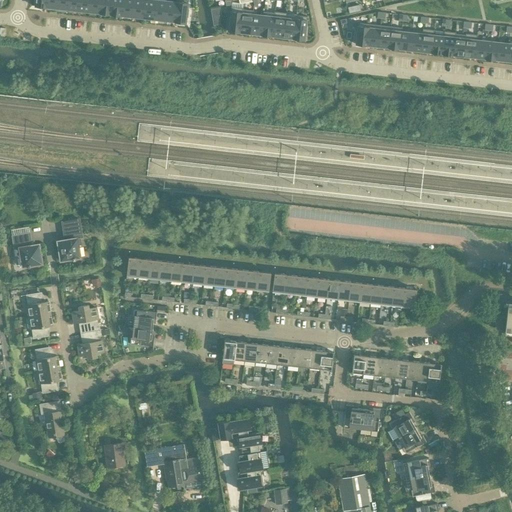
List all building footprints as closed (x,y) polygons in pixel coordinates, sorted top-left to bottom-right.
[(46,0),(46,8),(57,9),(57,0),(46,0)] [(57,0),(57,9),(67,10),(68,0),(57,0)] [(68,0),(67,10),(78,11),(79,0),(68,0)] [(79,0),(78,11),(89,13),(90,0),(79,0)] [(90,0),(89,13),(100,14),(101,0),(90,0)] [(101,0),(100,14),(110,15),(112,0),(101,0)] [(112,0),(110,15),(121,16),(122,0),(112,0)] [(122,0),(121,16),(132,17),(133,0),(122,0)] [(133,0),(132,17),(143,19),(144,0),(133,0)] [(144,0),(143,19),(153,20),(155,0),(144,0)] [(157,0),(155,0),(153,20),(164,21),(166,1),(157,0)] [(166,1),(164,21),(175,22),(177,0),(176,0),(177,2),(166,1)] [(188,0),(177,0),(175,22),(186,23),(187,17),(188,17),(189,10),(188,10),(188,0)] [(229,32),(240,33),(243,8),(243,4),(232,3),(232,7),(231,7),(230,18),(229,18),(228,25),(229,25),(229,32)] [(211,10),(213,25),(220,24),(219,15),(221,15),(220,8),(211,10)] [(243,8),(240,33),(251,34),(253,11),(243,9),(243,8)] [(253,11),(251,34),(261,35),(264,12),(263,15),(253,14),(254,11),(253,11)] [(274,13),(264,12),(261,35),(272,37),(275,12),(274,12),(274,13)] [(272,37),(283,38),(286,13),(275,12),(272,37)] [(283,38),(293,39),(296,14),(286,13),(283,38)] [(297,14),(296,14),(293,39),(305,40),(305,34),(306,34),(307,27),(306,27),(307,17),(297,16),(297,14)] [(356,32),(355,39),(356,39),(356,44),(367,46),(369,24),(358,23),(357,32),(356,32)] [(369,24),(367,46),(378,47),(380,25),(369,24)] [(380,25),(378,47),(388,48),(391,27),(380,25)] [(391,27),(388,48),(399,49),(402,28),(391,27)] [(402,28),(399,49),(410,51),(412,30),(402,29),(402,28)] [(412,30),(410,51),(421,52),(423,29),(422,31),(412,30)] [(423,29),(421,52),(431,53),(434,30),(423,29)] [(434,30),(431,53),(442,54),(445,31),(434,30)] [(445,31),(442,54),(453,55),(455,33),(445,31)] [(455,33),(453,55),(464,57),(466,34),(466,35),(456,34),(456,33),(455,33)] [(466,34),(464,57),(474,58),(477,35),(466,34)] [(477,35),(474,58),(485,59),(487,41),(477,40),(477,35)] [(498,42),(496,60),(506,62),(509,40),(508,40),(508,43),(498,42)] [(487,41),(485,59),(496,60),(498,42),(487,41)] [(73,260),(75,260),(75,258),(80,257),(78,247),(81,247),(80,238),(82,238),(79,218),(62,221),(65,240),(58,241),(61,260),(73,258),(73,260)] [(23,267),(28,266),(28,267),(30,267),(30,265),(42,263),(39,244),(32,245),(30,233),(12,236),(14,249),(17,249),(18,257),(21,257),(23,267)] [(127,275),(138,276),(140,258),(129,257),(129,258),(127,275)] [(138,276),(149,278),(151,260),(140,258),(138,276)] [(149,278),(160,279),(162,261),(151,260),(149,278)] [(160,279),(171,280),(173,262),(162,261),(160,279)] [(171,280),(181,281),(183,263),(173,262),(171,280)] [(181,281),(192,283),(194,265),(183,263),(181,281)] [(192,283),(203,284),(205,266),(194,265),(192,283)] [(203,284),(214,285),(216,267),(205,266),(203,284)] [(214,285),(225,286),(227,268),(216,267),(214,285)] [(225,286),(235,287),(237,269),(227,268),(225,286)] [(235,287),(246,289),(248,271),(237,269),(235,287)] [(246,289),(257,290),(259,272),(248,271),(246,289)] [(259,272),(257,290),(269,291),(268,291),(270,274),(271,274),(271,273),(259,272)] [(272,292),(284,293),(286,275),(274,274),(275,274),(273,291),(272,291),(272,292)] [(284,293),(295,294),(297,276),(286,275),(284,293)] [(295,294),(305,295),(307,277),(297,276),(295,294)] [(305,295),(316,297),(318,279),(307,277),(305,295)] [(316,297),(327,298),(329,280),(318,279),(316,297)] [(327,298),(338,299),(340,281),(329,280),(327,298)] [(338,299),(349,300),(351,282),(340,281),(338,299)] [(349,300),(359,302),(361,284),(351,282),(349,300)] [(359,302),(370,303),(372,285),(361,284),(359,302)] [(370,303),(381,304),(383,286),(372,285),(370,303)] [(381,304),(392,305),(394,287),(383,286),(381,304)] [(392,305),(402,306),(404,288),(394,287),(392,305)] [(404,288),(402,306),(414,308),(414,307),(416,290),(404,288)] [(27,305),(29,317),(50,313),(48,301),(42,302),(40,293),(26,295),(28,305),(27,305)] [(79,325),(80,333),(100,329),(99,323),(97,323),(97,319),(98,319),(96,307),(89,309),(88,305),(78,307),(79,310),(72,312),(73,323),(80,322),(81,325),(79,325)] [(135,316),(134,327),(153,329),(154,319),(156,319),(157,312),(156,312),(134,309),(133,316),(135,316)] [(50,313),(29,317),(31,329),(32,328),(33,338),(47,336),(46,326),(52,325),(50,313)] [(153,329),(134,327),(132,337),(131,337),(130,344),(153,346),(152,346),(153,346),(154,339),(153,339),(152,339),(153,329)] [(100,329),(80,333),(81,340),(83,340),(84,343),(77,344),(79,356),(87,354),(87,358),(97,357),(96,353),(104,352),(102,340),(100,341),(100,337),(101,336),(100,329)] [(233,364),(234,359),(236,341),(224,340),(225,340),(223,357),(222,357),(222,358),(223,358),(222,363),(233,364)] [(234,359),(245,360),(247,342),(236,341),(234,359)] [(245,360),(255,362),(257,343),(247,342),(245,360)] [(255,362),(266,363),(268,345),(257,343),(255,362)] [(266,363),(277,364),(279,346),(268,345),(266,363)] [(277,364),(288,365),(290,347),(279,346),(277,364)] [(36,359),(38,371),(59,368),(57,356),(51,357),(49,347),(35,349),(37,359),(36,359)] [(288,365),(298,366),(301,348),(290,347),(288,365)] [(298,366),(309,368),(311,350),(301,348),(298,366)] [(309,368),(320,369),(322,351),(311,350),(309,368)] [(322,351),(320,369),(332,370),(331,369),(333,353),(334,353),(334,352),(322,351)] [(351,372),(363,374),(365,356),(353,354),(353,355),(354,355),(352,372),(351,372)] [(363,374),(374,375),(376,357),(365,356),(363,374)] [(374,375),(385,376),(387,358),(376,357),(374,375)] [(385,376),(395,377),(397,359),(387,358),(385,376)] [(395,377),(406,378),(408,360),(397,359),(395,377)] [(406,378),(417,380),(419,362),(408,360),(406,378)] [(417,380),(428,381),(430,363),(419,362),(417,380)] [(430,363),(428,381),(440,382),(439,382),(441,365),(442,364),(430,363)] [(59,368),(38,371),(40,383),(41,383),(43,393),(56,390),(55,380),(61,379),(59,368)] [(39,404),(41,414),(44,414),(48,435),(54,434),(56,438),(58,442),(59,442),(60,443),(64,441),(64,440),(64,439),(63,435),(64,435),(62,422),(63,422),(61,418),(60,411),(61,411),(59,401),(39,404)] [(350,427),(361,428),(363,409),(353,408),(353,405),(354,406),(354,405),(346,404),(346,405),(344,428),(350,428),(350,427)] [(363,409),(361,428),(371,429),(371,431),(378,432),(380,409),(381,409),(381,408),(373,408),(373,410),(363,409)] [(409,412),(389,423),(392,429),(394,428),(399,437),(416,428),(411,419),(412,418),(413,418),(409,411),(409,412)] [(218,425),(221,440),(238,437),(238,436),(252,434),(252,433),(249,418),(229,421),(218,423),(218,425)] [(399,437),(393,440),(399,450),(403,448),(406,453),(426,442),(426,441),(423,435),(422,435),(421,436),(416,428),(399,437)] [(238,437),(239,447),(241,447),(242,453),(263,449),(260,432),(252,433),(252,434),(238,436),(238,437)] [(122,442),(105,445),(108,467),(125,465),(122,442)] [(165,461),(169,487),(184,484),(184,482),(205,479),(202,464),(188,466),(184,444),(156,448),(156,450),(150,451),(152,463),(165,461)] [(240,461),(238,462),(240,472),(261,469),(263,469),(269,468),(266,451),(260,452),(242,455),(239,456),(240,461)] [(406,462),(403,463),(406,479),(411,479),(430,475),(428,465),(430,465),(429,458),(428,458),(406,462)] [(239,478),(237,478),(239,490),(264,485),(261,469),(240,472),(238,472),(239,478)] [(370,511),(364,474),(345,478),(351,510),(347,510),(346,511),(370,511)] [(430,475),(411,479),(413,489),(411,489),(413,496),(435,492),(434,484),(433,484),(433,485),(432,485),(430,475)] [(287,500),(291,500),(288,488),(274,490),(276,504),(288,502),(287,500)] [(415,511),(436,511),(437,511),(438,510),(438,511),(439,510),(438,503),(437,503),(415,508),(415,511)]
